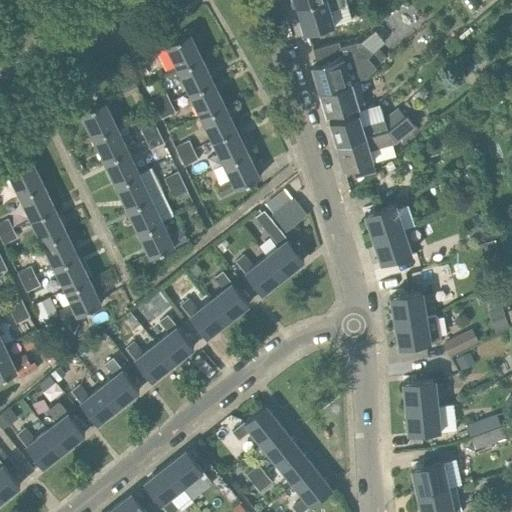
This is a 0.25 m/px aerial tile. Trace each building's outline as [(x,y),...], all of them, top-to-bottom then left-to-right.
[(340,0),(300,0),(294,2),(303,34),(334,25),(330,10),(337,8),(342,6),(340,0)] [(166,45),(178,69),(202,58),(190,33),(166,45)] [(320,91),(358,80),(364,79),(375,69),(367,56),(369,54),(358,41),(339,46),(338,42),(313,49),(318,64),(312,66),(320,91)] [(134,60),(147,54),(143,45),(130,51),(134,60)] [(378,47),(369,54),(367,56),(375,69),(387,58),(378,47)] [(202,58),(178,69),(189,93),(213,81),(202,58)] [(124,92),(137,86),(132,76),(119,82),(124,92)] [(358,80),(320,91),(321,95),(321,98),(322,102),(324,104),(327,115),(359,105),(353,86),(359,85),(358,80)] [(213,81),(189,93),(201,117),(225,105),(213,81)] [(145,85),(150,96),(156,93),(151,82),(145,85)] [(418,91),(423,96),(428,92),(423,86),(418,90),(418,91)] [(151,101),(156,110),(171,102),(166,93),(151,101)] [(92,137),(116,126),(105,101),(80,113),(92,137)] [(171,102),(156,110),(161,119),(176,111),(171,102)] [(225,105),(201,117),(212,140),(236,129),(225,105)] [(333,136),(336,146),(389,130),(406,116),(398,108),(384,119),(368,123),(362,125),(359,113),(329,122),(330,125),(330,128),(331,132),(333,136)] [(136,116),(139,123),(148,119),(145,112),(136,116)] [(389,130),(336,146),(343,168),(373,159),(370,149),(396,142),(416,127),(406,116),(389,130)] [(140,130),(145,140),(159,133),(154,124),(140,130)] [(104,161),(128,150),(116,126),(92,137),(104,161)] [(236,129),(212,140),(223,164),(247,152),(236,129)] [(159,133),(145,140),(149,150),(164,143),(159,133)] [(175,148),(180,157),(193,150),(189,141),(175,148)] [(421,149),(424,158),(439,153),(436,144),(421,149)] [(115,185),(139,173),(128,150),(104,161),(115,185)] [(193,150),(180,157),(184,166),(197,159),(193,150)] [(247,152),(223,164),(231,179),(217,185),(222,195),(259,177),(247,152)] [(8,171),(20,196),(44,185),(32,160),(8,171)] [(389,170),(395,168),(391,160),(386,163),(389,170)] [(126,209),(150,197),(163,191),(151,167),(139,173),(115,185),(126,209)] [(164,177),(169,187),(183,181),(178,171),(164,177)] [(183,181),(169,187),(173,197),(188,191),(183,181)] [(44,185),(20,196),(31,220),(55,208),(44,185)] [(292,197),(285,188),(284,188),(266,203),(273,212),(292,197)] [(138,232),(162,221),(150,197),(126,209),(138,232)] [(498,207),(496,200),(489,203),(491,209),(498,207)] [(373,238),(402,228),(394,203),(365,213),(373,238)] [(55,208),(31,220),(42,243),(66,232),(55,208)] [(278,246),(266,256),(282,277),(303,260),(264,210),(256,217),(278,246)] [(0,233),(13,228),(8,218),(0,221),(0,233)] [(169,236),(162,221),(138,232),(149,257),(188,239),(183,229),(169,236)] [(13,228),(0,233),(0,236),(4,244),(17,238),(13,228)] [(411,253),(402,228),(373,238),(381,263),(411,253)] [(66,232),(42,243),(54,267),(78,255),(66,232)] [(216,246),(221,252),(229,246),(224,239),(216,246)] [(497,257),(496,252),(492,241),(482,244),(486,259),(496,257),(497,257)] [(78,255),(54,267),(65,290),(89,279),(78,255)] [(282,277),(266,256),(253,267),(244,255),(235,261),(261,294),(282,277)] [(194,262),(187,267),(193,276),(200,270),(194,262)] [(22,282),(35,275),(30,266),(17,272),(22,282)] [(223,290),(211,299),(227,320),(248,303),(223,271),(215,278),(223,290)] [(40,285),(35,275),(22,282),(27,292),(40,285)] [(89,279),(65,290),(72,306),(59,312),(63,322),(101,304),(89,279)] [(503,308),(505,307),(498,288),(485,293),(492,312),(503,308)] [(395,322),(426,317),(422,291),(391,296),(395,322)] [(11,313),(25,307),(20,297),(7,303),(11,313)] [(227,320),(211,299),(198,310),(189,298),(180,304),(206,337),(227,320)] [(29,316),(25,307),(11,313),(16,323),(29,316)] [(169,332),(156,343),(172,364),(194,347),(168,314),(160,320),(169,332)] [(438,315),(426,317),(395,322),(399,348),(430,343),(430,341),(441,340),(438,315)] [(448,355),(478,339),(472,328),(442,343),(448,355)] [(27,349),(43,341),(37,330),(21,338),(27,349)] [(48,339),(51,344),(57,355),(70,347),(62,332),(48,339)] [(172,364),(156,343),(144,353),(134,341),(125,348),(151,381),(172,364)] [(53,367),(60,360),(51,344),(38,348),(46,362),(50,361),(53,367)] [(5,346),(0,348),(0,378),(17,371),(21,377),(38,368),(35,362),(31,364),(26,354),(12,361),(5,346)] [(474,363),(469,353),(456,359),(461,370),(474,363)] [(114,376),(102,386),(118,407),(139,390),(113,358),(105,364),(114,376)] [(59,367),(51,374),(57,381),(65,375),(59,367)] [(49,375),(39,384),(44,391),(55,382),(49,375)] [(406,407),(437,404),(434,378),(403,381),(406,407)] [(118,407),(102,386),(89,396),(80,384),(71,391),(97,423),(118,407)] [(58,421),(47,429),(64,450),(85,433),(59,401),(48,409),(58,421)] [(250,430),(261,443),(282,426),(265,404),(232,430),(239,439),(250,430)] [(440,431),(437,404),(406,407),(409,434),(440,431)] [(9,424),(17,418),(9,408),(1,414),(9,424)] [(470,436),(501,425),(496,413),(466,424),(470,436)] [(511,428),(510,422),(501,425),(470,436),(474,448),(511,434),(511,428)] [(282,426),(261,443),(277,464),(298,446),(282,426)] [(64,450),(47,429),(35,439),(25,427),(16,434),(42,467),(64,450)] [(298,446),(277,464),(293,484),(315,467),(298,446)] [(186,449),(165,466),(182,487),(194,502),(202,495),(215,485),(186,449)] [(0,500),(20,485),(0,460),(0,500)] [(411,468),(417,494),(447,487),(447,486),(442,462),(411,468)] [(253,483),(265,473),(258,464),(246,474),(253,483)] [(182,487),(165,466),(144,483),(166,511),(173,511),(178,508),(169,497),(182,487)] [(315,467),(293,484),(304,498),(293,506),(297,511),(302,511),(332,489),(315,467)] [(271,480),(265,473),(253,483),(259,490),(271,480)] [(473,482),(461,484),(463,492),(474,489),(473,482)] [(452,511),(447,487),(417,494),(421,511),(452,511)] [(148,511),(132,492),(111,509),(113,511),(148,511)] [(238,503),(233,508),(236,511),(240,511),(244,509),(238,503)]
